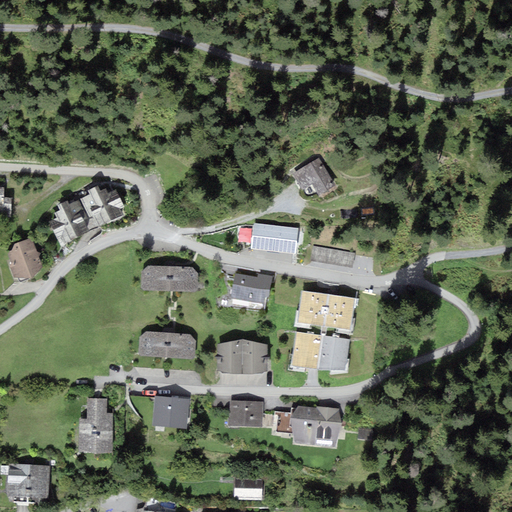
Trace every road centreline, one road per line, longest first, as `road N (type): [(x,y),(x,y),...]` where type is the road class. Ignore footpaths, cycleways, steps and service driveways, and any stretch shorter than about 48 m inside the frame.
road 1 (residential): [(149,228),(248,262),(424,283),(468,311),(475,333),(376,382),(338,391),(137,386)]
road 2 (track): [(0,27),(143,31),(254,64),(351,70),(439,97),(511,91)]
road 3 (residential): [(149,228),(146,198),(133,179),(0,166)]
road 4 (residential): [(0,329),(82,256),(149,228)]
road 5 (track): [(399,281),(437,257),(511,245)]
